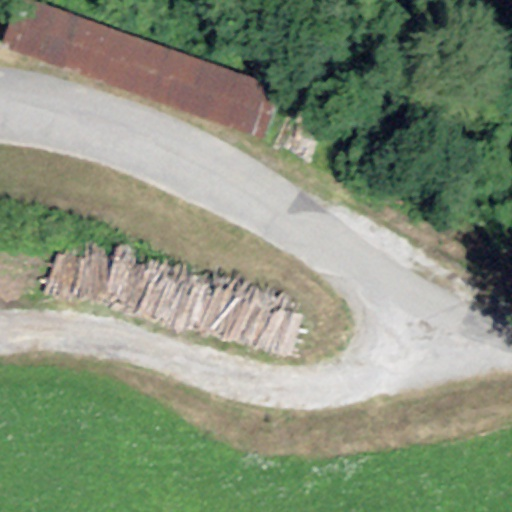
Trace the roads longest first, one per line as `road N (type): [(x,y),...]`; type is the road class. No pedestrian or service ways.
road 1 (residential): [(511,335),(416,297),(162,163),(0,121)]
road 2 (track): [(0,338),(74,340),(366,382),(443,309)]
